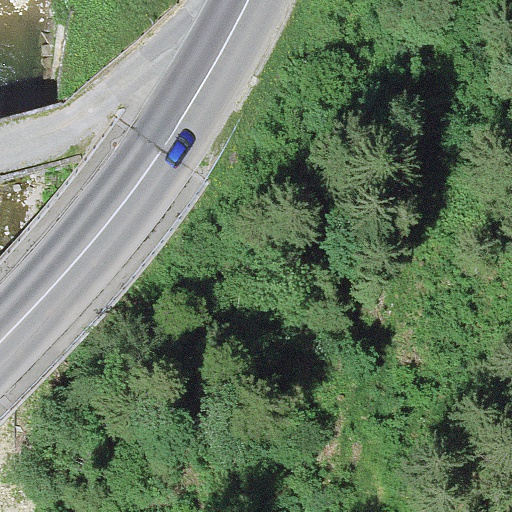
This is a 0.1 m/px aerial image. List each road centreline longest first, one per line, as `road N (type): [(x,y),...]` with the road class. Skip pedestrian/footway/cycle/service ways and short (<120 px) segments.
road 1 (secondary): [(235,27),(135,188),(0,341)]
road 2 (unclassified): [(235,27),(156,58),(82,120),(0,148)]
